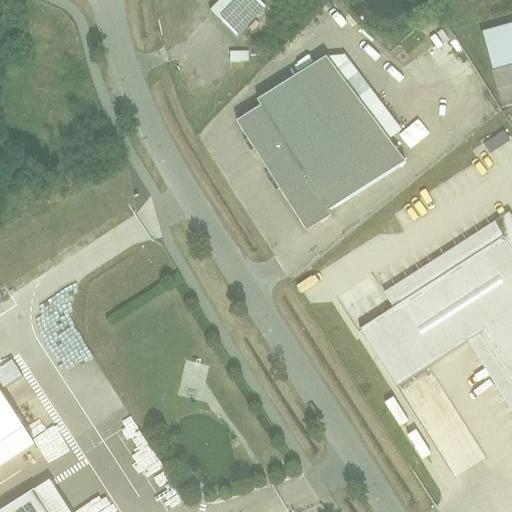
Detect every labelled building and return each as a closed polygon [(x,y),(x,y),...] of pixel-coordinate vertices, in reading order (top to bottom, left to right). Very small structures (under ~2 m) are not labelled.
[(223,0),(211,13),(238,39),(269,8),(260,0),(223,0)] [(511,65),(511,23),(482,32),(492,71),(511,65)] [(451,32),(427,46),(454,95),(478,82),(451,32)] [(263,112),(238,128),(306,234),(335,215),(331,208),(398,164),(329,57),(257,103),(263,112)] [(511,219),(511,218),(388,296),(398,311),(362,334),(399,392),(470,347),(511,413),(511,219)] [(0,361),(0,380),(5,382),(9,372),(28,379),(35,359),(17,353),(12,366),(0,361)] [(0,468),(35,445),(0,392),(0,468)] [(60,511),(46,490),(12,511),(60,511)]
